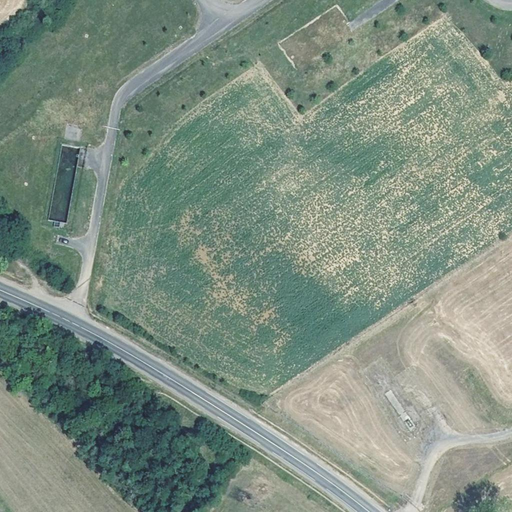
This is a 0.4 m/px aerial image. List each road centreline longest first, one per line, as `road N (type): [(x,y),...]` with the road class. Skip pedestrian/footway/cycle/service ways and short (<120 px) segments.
road 1 (unclassified): [(228,20),(121,96),(69,321)]
road 2 (secondary): [(69,321),(223,411),(370,511)]
